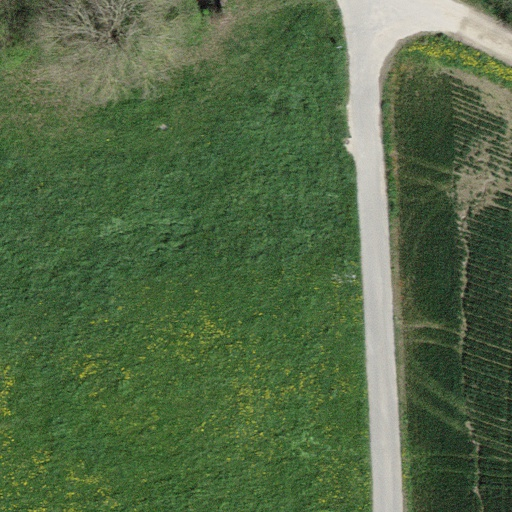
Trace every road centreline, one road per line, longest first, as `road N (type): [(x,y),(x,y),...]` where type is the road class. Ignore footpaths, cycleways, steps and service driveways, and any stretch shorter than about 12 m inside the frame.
road 1 (residential): [(351,511),(335,0)]
road 2 (track): [(511,63),(373,0)]
